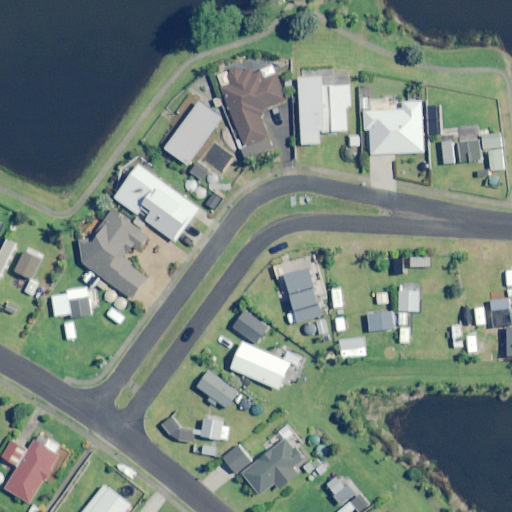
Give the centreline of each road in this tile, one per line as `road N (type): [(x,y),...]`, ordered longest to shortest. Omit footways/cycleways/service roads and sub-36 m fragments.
road 1 (residential): [(90,414),(236,214),(272,188),(312,184),(509,223)]
road 2 (residential): [(509,223),(289,222),(251,248),(118,433)]
road 3 (residential): [(214,511),(118,433)]
